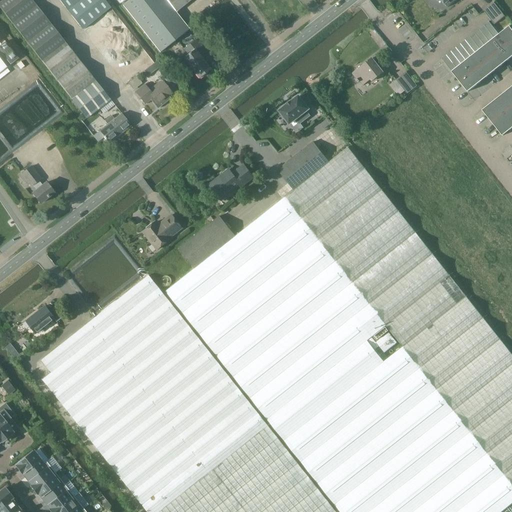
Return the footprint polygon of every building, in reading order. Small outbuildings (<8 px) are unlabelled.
[(87,119),(111,100),(65,42),(31,0),(2,0),(0,2),(0,8),(41,61),(87,119)] [(104,0),(58,0),(82,30),(110,8),(104,0)] [(116,0),(122,7),(159,54),(190,29),(177,12),(192,0),(116,0)] [(499,7),(492,0),(478,0),(477,1),(488,16),(499,7)] [(499,34),(489,22),(483,26),(493,38),(499,34)] [(468,92),(511,57),(511,29),(509,26),(499,34),(493,38),(489,42),(484,46),(479,50),(475,53),(470,57),(465,61),(461,64),(456,68),(452,72),(451,72),(468,92)] [(493,38),(483,26),(479,30),(489,42),(493,38)] [(413,29),(411,30),(414,33),(410,37),(417,46),(423,41),(413,29)] [(489,42),(479,30),(474,33),(484,46),(489,42)] [(484,46),(474,33),(469,37),(479,50),(484,46)] [(479,50),(469,37),(465,41),(475,53),(479,50)] [(188,55),(183,58),(199,79),(211,70),(203,60),(209,56),(196,39),(183,49),(188,55)] [(475,53),(465,41),(460,44),(470,57),(475,53)] [(5,42),(0,45),(0,51),(10,65),(18,58),(5,42)] [(470,57),(460,44),(455,48),(465,61),(470,57)] [(465,61),(455,48),(451,52),(461,64),(465,61)] [(461,64),(451,52),(446,56),(456,68),(461,64)] [(456,68),(446,56),(442,59),(452,72),(456,68)] [(384,72),(376,62),(372,58),(352,74),(359,83),(360,82),(363,86),(371,80),(372,82),(384,72)] [(158,61),(152,66),(155,71),(161,66),(158,61)] [(406,72),(396,80),(407,94),(417,86),(406,72)] [(162,80),(149,90),(145,85),(136,92),(146,104),(151,99),(158,108),(168,101),(166,99),(169,96),(172,94),(162,80)] [(502,136),(511,128),(511,86),(482,110),(495,128),(502,136)] [(298,96),(279,111),(289,124),(296,119),(299,124),(310,116),(306,111),(308,109),(298,96)] [(107,124),(99,131),(109,143),(131,126),(121,114),(114,119),(112,116),(104,121),(107,124)] [(329,162),(313,142),(278,170),(294,190),(294,191),(329,162)] [(386,326),(403,347),(511,485),(511,354),(466,297),(348,148),(329,162),(294,191),(294,190),(285,198),(386,326)] [(244,165),(233,174),(229,170),(209,185),(222,201),(240,187),(242,188),(254,178),(244,165)] [(41,179),(31,166),(21,174),(31,187),(33,186),(36,189),(32,193),(41,204),(54,193),(45,182),(42,185),(39,181),(41,179)] [(339,511),(499,511),(511,503),(511,485),(403,347),(384,362),(367,341),(386,326),(285,198),(236,237),(195,269),(166,292),(333,503),(339,511)] [(170,237),(182,228),(171,215),(160,224),(157,221),(143,232),(157,250),(171,238),(170,237)] [(236,237),(219,216),(179,249),(195,269),(236,237)] [(41,360),(47,368),(51,373),(42,380),(54,393),(142,505),(147,511),(335,511),(149,275),(41,360)] [(56,307),(50,312),(45,306),(26,321),(36,335),(55,320),(57,322),(64,317),(56,307)] [(384,362),(403,347),(386,326),(367,341),(384,362)] [(11,342),(6,345),(12,358),(17,355),(11,342)] [(8,395),(15,390),(7,380),(1,386),(8,395)] [(17,428),(16,428),(17,427),(10,418),(13,416),(4,405),(0,407),(0,431),(6,438),(10,435),(9,434),(17,428)] [(16,465),(25,477),(46,461),(43,463),(33,451),(16,465)] [(25,477),(29,482),(32,485),(31,486),(34,490),(55,473),(46,461),(25,477)] [(38,493),(44,501),(65,485),(55,473),(34,490),(37,494),(38,493)] [(44,501),(47,505),(50,508),(49,509),(51,511),(53,511),(74,496),(65,485),(44,501)] [(0,506),(12,497),(4,488),(0,491),(0,506)] [(78,511),(83,508),(74,496),(53,511),(78,511)] [(12,497),(0,506),(0,511),(11,511),(19,506),(14,501),(13,502),(11,499),(12,497)]
